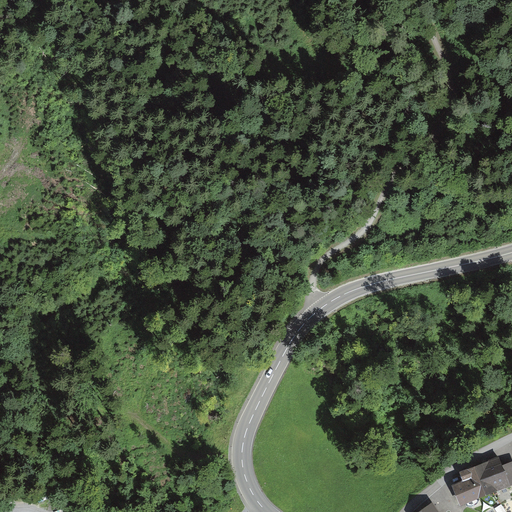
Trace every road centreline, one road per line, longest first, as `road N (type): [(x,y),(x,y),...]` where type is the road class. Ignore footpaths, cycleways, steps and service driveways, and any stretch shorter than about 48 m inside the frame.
road 1 (tertiary): [(267,511),(247,484),(243,440),(293,337),(321,307),(378,282),(511,253)]
road 2 (track): [(426,0),(443,55),(440,110),(370,222),(315,268),(321,307)]
road 3 (unclassified): [(407,511),(470,460),(511,438)]
